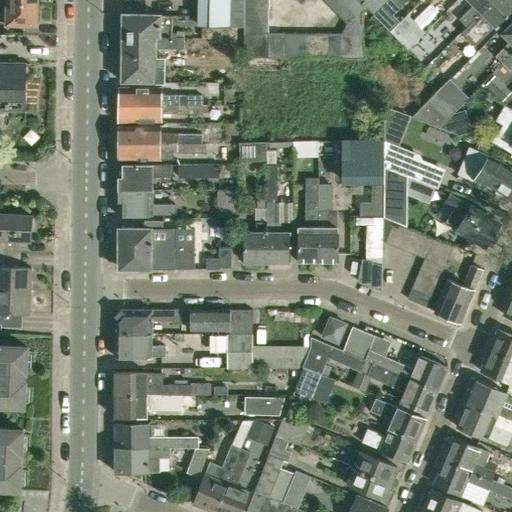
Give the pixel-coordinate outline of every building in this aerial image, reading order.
[(244,26),(244,16),(244,0),(197,0),(197,15),(197,26),(203,27),(227,27),(244,27),(244,26)] [(269,9),(268,0),(244,0),(245,9),(269,9)] [(338,15),(352,0),(335,0),(329,7),(338,15)] [(346,23),(363,7),(363,6),(360,3),(357,0),(352,0),(338,15),(346,23)] [(452,4),(448,0),(447,0),(443,5),(447,9),(452,4)] [(497,25),(504,18),(511,9),(511,0),(494,0),(468,26),(463,30),(459,34),(466,42),(490,18),(497,25)] [(468,26),(494,0),(471,0),(475,3),(460,18),(468,26)] [(40,18),(40,4),(7,3),(7,13),(0,12),(0,23),(37,24),(37,18),(40,18)] [(392,30),(402,21),(386,5),(376,14),(392,30)] [(341,33),(341,58),(362,59),(363,7),(346,23),(347,24),(342,33),(341,33)] [(269,21),(269,9),(245,9),(245,21),(269,21)] [(402,21),(392,30),(409,47),(426,30),(409,13),(402,21)] [(123,36),(177,37),(177,31),(173,31),(173,14),(123,14),(123,36)] [(269,33),(269,21),(245,21),(244,32),(269,33)] [(504,63),(511,55),(511,24),(504,33),(511,40),(496,55),(504,63)] [(203,27),(203,38),(227,38),(227,27),(203,27)] [(284,33),(269,33),(244,32),(244,58),(282,58),(283,58),(284,33)] [(295,58),(295,33),(284,33),(283,58),(295,58)] [(306,58),(307,33),(295,33),(295,58),(306,58)] [(318,58),(318,33),(307,33),(306,58),(318,58)] [(329,58),(329,33),(318,33),(318,58),(329,58)] [(341,58),(341,33),(329,33),(329,58),(341,58)] [(176,48),(177,37),(123,36),(123,57),(155,57),(155,48),(176,48)] [(417,54),(425,63),(433,55),(425,47),(417,54)] [(454,55),(436,74),(445,83),(464,65),(454,55)] [(155,57),(123,57),(123,82),(165,83),(165,57),(155,57)] [(282,70),(282,58),(244,58),(244,70),(282,70)] [(0,109),(24,110),(25,74),(23,74),(23,63),(0,62),(0,109)] [(494,93),(502,100),(504,101),(511,93),(493,74),(483,84),(493,94),(494,93)] [(203,95),(179,95),(162,95),(162,87),(119,86),(119,104),(179,105),(203,105),(203,95)] [(439,89),(411,117),(439,128),(459,108),(439,89)] [(203,105),(179,105),(119,104),(119,121),(161,121),(161,113),(203,113),(203,105)] [(511,108),(506,105),(497,120),(511,128),(511,141),(511,143),(511,108)] [(202,133),(176,133),(160,133),(160,125),(119,124),(119,142),(202,142),(202,133)] [(342,141),(342,153),(342,181),(383,181),(384,181),(384,167),(384,143),(384,141),(342,141)] [(202,150),(202,142),(119,142),(119,159),(160,159),(160,150),(202,150)] [(240,161),(267,161),(267,142),(264,142),(239,143),(240,161)] [(319,157),(319,154),(319,142),(310,142),(310,157),(319,157)] [(414,155),(384,143),(384,167),(407,176),(436,187),(442,171),(417,161),(414,155)] [(511,168),(503,162),(474,147),(461,172),(481,183),(482,182),(511,200),(511,168)] [(267,164),(277,164),(277,150),(267,150),(267,164)] [(119,189),(153,189),(153,174),(172,173),(172,164),(153,164),(153,163),(119,163),(119,189)] [(221,164),(180,164),(180,177),(221,177),(221,164)] [(278,231),(278,208),(278,164),(277,164),(267,164),(267,200),(268,261),(289,262),(290,231),(278,231)] [(383,181),(383,218),(401,225),(407,228),(407,176),(384,167),(384,181),(383,181)] [(318,262),(318,190),(318,176),(308,176),(308,227),(299,226),(299,262),(318,262)] [(153,204),(153,189),(119,189),(119,215),(153,215),(153,214),(172,214),(172,204),(153,204)] [(236,190),(215,190),(214,217),(236,217),(236,190)] [(327,214),(327,199),(327,190),(318,190),(318,262),(338,262),(338,241),(351,241),(351,226),(337,226),(337,214),(327,214)] [(474,204),(472,207),(449,193),(444,202),(454,208),(446,221),(486,245),(488,242),(491,243),(497,233),(494,232),(499,224),(482,213),(484,211),(474,204)] [(257,261),(268,261),(267,200),(256,200),(256,231),(244,231),(244,261),(247,261),(247,265),(257,265),(257,261)] [(0,213),(0,251),(3,252),(4,239),(30,240),(32,215),(0,213)] [(383,218),(382,241),(393,245),(401,225),(383,218)] [(119,266),(122,269),(151,269),(151,268),(163,268),(174,268),(176,268),(192,268),(192,248),(174,247),(174,228),(162,228),(162,221),(150,220),(150,228),(119,228),(119,252),(119,266)] [(401,225),(393,245),(403,249),(411,230),(407,228),(401,225)] [(411,230),(403,249),(413,253),(422,234),(411,230)] [(422,234),(413,253),(424,258),(433,238),(432,238),(422,234)] [(424,258),(444,266),(452,245),(432,237),(432,238),(433,238),(424,258)] [(3,252),(0,251),(0,287),(30,289),(31,267),(2,265),(3,252)] [(219,258),(206,258),(206,268),(219,268),(219,258)] [(362,258),(362,262),(358,281),(370,286),(372,261),(362,258)] [(424,258),(420,268),(439,276),(444,266),(424,258)] [(372,261),(370,286),(381,290),(382,289),(382,264),(372,261)] [(447,279),(435,310),(434,311),(462,321),(483,269),(472,264),(463,285),(447,279)] [(420,268),(416,278),(435,286),(439,276),(420,268)] [(416,278),(412,288),(431,296),(435,286),(416,278)] [(29,312),(30,289),(0,287),(0,324),(1,324),(2,311),(29,312)] [(412,288),(407,298),(427,307),(431,296),(412,288)] [(511,293),(511,294),(503,314),(511,317),(511,293)] [(152,309),(121,309),(115,315),(115,333),(157,333),(157,320),(184,320),(184,332),(184,333),(229,333),(253,333),(253,309),(173,309),(173,310),(152,309)] [(339,342),(346,323),(330,316),(322,335),(339,342)] [(414,369),(368,350),(374,334),(352,326),(343,350),(438,389),(448,367),(420,355),(414,369)] [(511,334),(497,329),(489,349),(511,358),(511,334)] [(168,345),(157,346),(157,333),(115,333),(116,356),(169,355),(168,345)] [(229,368),(253,368),(253,346),(253,333),(229,333),(229,368)] [(438,389),(343,350),(314,338),(311,346),(303,366),(318,372),(323,374),(329,359),(360,372),(354,386),(367,392),(373,377),(405,390),(400,401),(428,413),(438,389)] [(0,404),(24,406),(27,346),(0,344),(0,404)] [(253,368),(263,368),(263,346),(253,346),(253,368)] [(263,368),(273,368),(273,346),(263,346),(263,368)] [(273,368),(283,368),(283,346),(273,346),(273,368)] [(283,368),(292,368),(292,346),(283,346),(283,368)] [(302,368),(303,366),(311,346),(292,346),(292,368),(302,368)] [(511,358),(489,349),(480,370),(511,382),(508,388),(511,389),(511,358)] [(315,381),(318,372),(303,366),(302,368),(294,389),(314,397),(320,383),(315,381)] [(164,373),(147,373),(116,373),(116,396),(164,396),(182,395),(193,395),(193,384),(164,384),(164,373)] [(511,410),(501,406),(507,392),(476,379),(467,402),(511,420),(511,410)] [(311,405),(314,397),(294,389),(291,397),(311,405)] [(147,416),(147,411),(183,410),(182,395),(164,396),(116,396),(116,416),(147,416)] [(282,414),(286,398),(246,398),(246,414),(282,414)] [(426,418),(387,402),(377,398),(371,411),(392,419),(389,427),(417,438),(426,418)] [(511,431),(511,420),(467,402),(457,426),(504,446),(510,431),(511,431)] [(292,403),(287,415),(295,418),(299,406),(292,403)] [(277,434),(291,440),(302,445),(311,425),(285,414),(279,428),(277,434)] [(277,434),(279,428),(256,420),(249,438),(272,447),(277,434)] [(199,438),(170,438),(149,438),(149,423),(115,423),(115,446),(170,446),(199,446),(199,438)] [(0,427),(0,488),(20,489),(23,429),(0,427)] [(408,461),(417,438),(389,427),(385,436),(369,429),(363,442),(408,461)] [(287,449),(291,440),(277,434),(272,447),(270,453),(285,460),(290,462),(294,452),(287,449)] [(481,447),(471,443),(453,436),(443,460),(479,475),(484,477),(485,475),(492,478),(496,469),(475,461),(481,447)] [(215,511),(235,463),(243,447),(234,444),(226,464),(213,459),(207,474),(206,473),(194,504),(214,511),(215,511)] [(170,457),(170,446),(115,446),(116,472),(160,472),(160,458),(170,457)] [(237,486),(245,467),(251,451),(243,447),(235,463),(215,511),(241,511),(250,492),(237,486)] [(187,472),(199,476),(209,448),(196,448),(187,472)] [(391,481),(397,466),(362,452),(361,452),(355,450),(349,464),(391,481)] [(282,468),(285,460),(270,453),(256,490),(266,494),(272,497),(282,468)] [(484,477),(479,475),(443,460),(433,483),(461,495),(468,480),(511,498),(511,486),(492,478),(485,475),(484,477)] [(384,498),(391,481),(349,464),(343,479),(349,482),(348,483),(384,498)] [(283,501),(286,492),(294,472),(282,468),(272,497),(277,499),(283,501)] [(482,511),(483,510),(462,501),(431,488),(422,509),(429,511),(482,511)] [(259,511),(266,494),(256,490),(246,511),(259,511)] [(271,511),(277,499),(272,497),(266,494),(259,511),(271,511)] [(386,511),(388,508),(370,500),(357,495),(349,511),(386,511)] [(283,511),(287,503),(283,501),(277,499),(271,511),(283,511)] [(295,511),(298,507),(287,503),(283,511),(295,511)]
